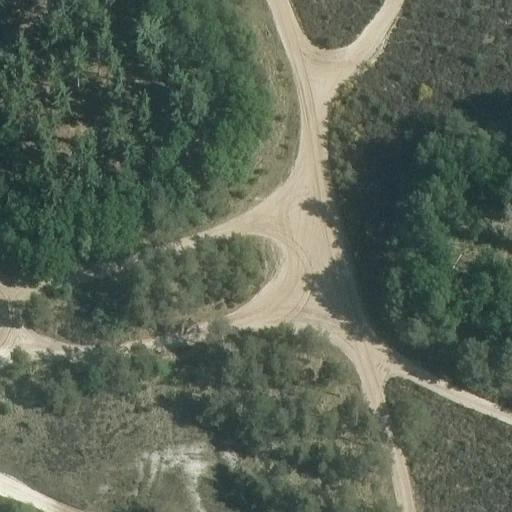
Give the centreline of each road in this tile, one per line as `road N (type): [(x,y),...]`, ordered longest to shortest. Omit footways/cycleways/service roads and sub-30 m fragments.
road 1 (track): [(511,418),(418,379),(335,331),(290,320),(261,318),(106,354),(0,354)]
road 2 (track): [(406,511),(316,179),(312,80),(276,0)]
road 3 (track): [(321,200),(116,266),(18,291),(0,285)]
